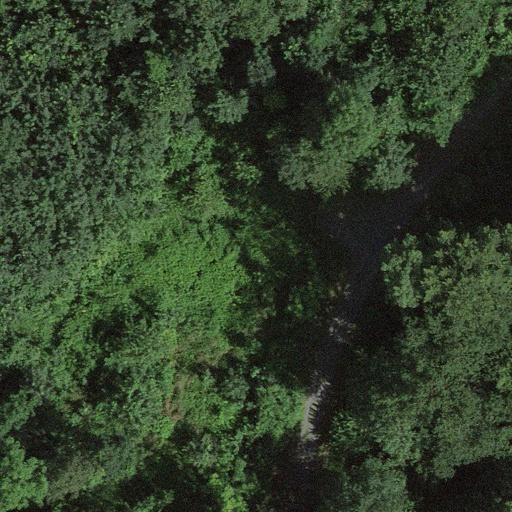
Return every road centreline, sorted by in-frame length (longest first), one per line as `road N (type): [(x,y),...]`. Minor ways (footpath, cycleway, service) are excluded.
road 1 (track): [(244,511),(257,488),(296,317),(452,65)]
road 2 (track): [(370,196),(286,132),(0,56)]
